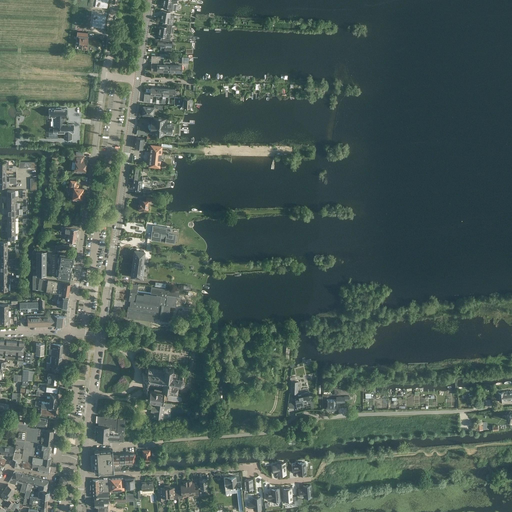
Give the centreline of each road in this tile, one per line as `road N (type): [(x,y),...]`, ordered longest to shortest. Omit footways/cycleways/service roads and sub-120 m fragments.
road 1 (unclassified): [(86,444),(260,434),(307,413),(511,404)]
road 2 (secondary): [(100,336),(137,80)]
road 3 (residential): [(69,332),(104,76)]
road 4 (residential): [(82,476),(247,468),(279,482),(305,481)]
